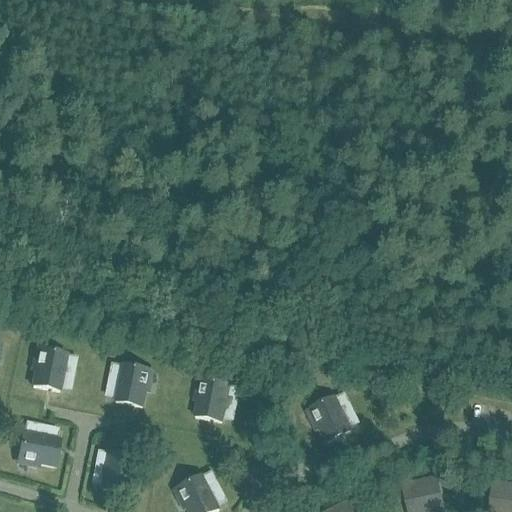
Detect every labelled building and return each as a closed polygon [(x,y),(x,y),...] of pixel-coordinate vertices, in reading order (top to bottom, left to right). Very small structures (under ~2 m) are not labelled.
[(40,352),(32,390),(59,395),(64,368),(75,370),(76,361),(66,359),(66,357),(40,352)] [(121,379),(116,405),(143,410),(150,373),(123,368),(123,369),(113,367),(111,377),(121,379)] [(203,383),(195,420),(222,425),(227,399),(238,401),(239,391),(229,389),(229,388),(203,383)] [(310,412),(327,446),(351,435),(339,410),(349,405),(345,397),(335,401),(335,400),(310,412)] [(18,463),(55,470),(61,443),(34,438),(36,428),(27,426),(24,436),(23,436),(18,463)] [(108,457),(98,455),(96,464),(106,466),(101,493),(128,498),(135,460),(108,455),(108,457)] [(178,491),(188,511),(218,511),(207,489),(216,484),(212,475),(202,480),(202,479),(178,491)] [(443,511),(436,478),(400,486),(406,511),(443,511)] [(488,511),(511,511),(511,485),(491,483),(488,511)] [(361,511),(355,499),(328,511),(361,511)]
